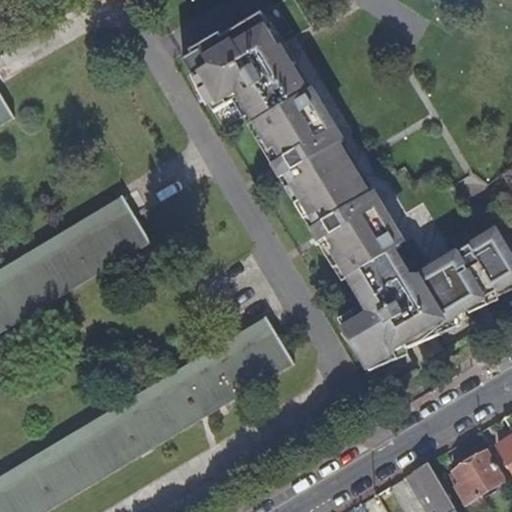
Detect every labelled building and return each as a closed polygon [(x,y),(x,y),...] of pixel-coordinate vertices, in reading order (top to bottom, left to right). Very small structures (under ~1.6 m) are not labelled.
[(274,63),(284,57),(277,45),(274,46),(258,21),(219,46),(216,41),(186,59),(188,64),(180,68),(211,118),(236,104),(252,131),(259,143),(253,146),(276,184),(283,180),(290,191),(283,196),(302,226),(309,223),(315,233),(308,236),(332,276),(339,271),(362,310),(358,314),(356,319),(350,318),(337,326),(345,337),(341,341),(353,355),(355,353),(366,367),(364,370),(372,378),(387,371),(385,365),(409,350),(435,335),(461,320),(467,316),(485,305),(498,298),(500,301),(511,295),(511,259),(498,235),(456,261),(431,275),(420,282),(410,283),(394,256),(400,252),(393,239),(389,241),(379,226),(386,221),(380,211),(373,216),(365,203),(368,202),(336,151),(333,153),(326,141),(333,136),(326,125),(319,129),(309,114),(312,113),(288,74),(283,77),(274,63)] [(292,71),(284,57),(274,63),(283,77),(288,74),(292,71)] [(0,125),(8,121),(10,124),(13,122),(0,100),(0,125)] [(317,110),(312,113),(309,114),(319,129),(326,125),(317,110)] [(259,143),(252,131),(246,134),(253,146),(259,143)] [(340,148),(333,136),(326,141),(333,153),(336,151),(340,148)] [(283,180),(276,184),(283,196),(290,191),(283,180)] [(125,198),(122,200),(124,203),(0,277),(0,333),(147,243),(151,248),(154,245),(125,198)] [(372,199),(368,202),(365,203),(373,216),(380,211),(372,199)] [(397,237),(386,221),(379,226),(389,241),(393,239),(397,237)] [(302,226),(308,236),(315,233),(309,223),(302,226)] [(428,271),(431,275),(456,261),(454,256),(428,271)] [(489,311),(485,305),(467,316),(471,319),(489,311)] [(462,332),(461,320),(435,335),(438,342),(462,332)] [(266,322),(263,323),(265,327),(0,487),(0,511),(49,511),(290,367),(293,371),(297,369),(266,322)] [(438,342),(435,335),(409,350),(411,354),(438,342)] [(411,354),(409,350),(385,365),(387,371),(411,360),(411,354)] [(511,415),(503,421),(511,435),(511,444),(499,453),(511,474),(511,415)] [(470,504),(504,483),(486,454),(458,471),(466,484),(460,487),(470,504)] [(454,511),(427,467),(404,480),(422,511),(454,511)]
